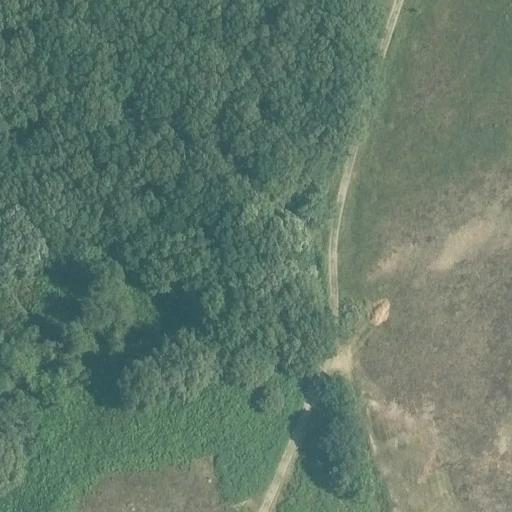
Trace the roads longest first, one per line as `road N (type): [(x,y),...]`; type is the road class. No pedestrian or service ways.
road 1 (track): [(332,225),(259,200),(187,137),(117,102),(34,99),(0,113)]
road 2 (track): [(332,225),(399,0)]
